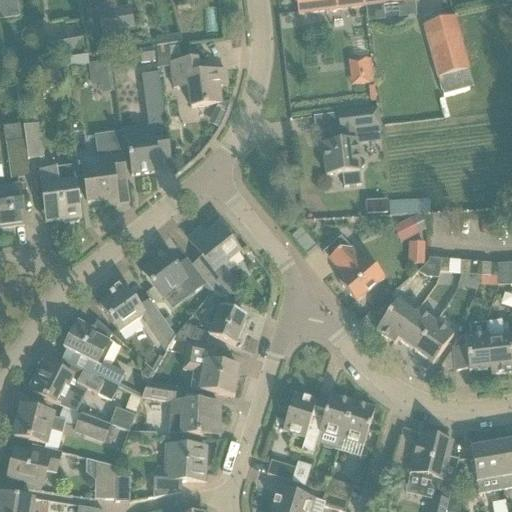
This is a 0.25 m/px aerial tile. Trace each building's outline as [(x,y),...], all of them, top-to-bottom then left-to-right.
[(15,0),(0,0),(0,21),(19,19),(15,0)] [(295,0),(298,16),(318,14),(417,2),(416,0),(295,0)] [(97,3),(88,4),(89,14),(98,12),(97,3)] [(117,29),(114,13),(99,15),(101,31),(117,29)] [(422,27),(440,91),(471,84),(453,18),(422,27)] [(45,40),(48,60),(84,53),(81,34),(45,40)] [(180,59),(179,47),(167,48),(169,60),(180,59)] [(154,63),(153,51),(138,52),(140,65),(154,63)] [(371,60),(347,60),(348,86),(371,85),(371,60)] [(189,87),(192,110),(220,106),(218,89),(227,87),(225,73),(198,77),(196,62),(169,65),(172,89),(189,87)] [(158,163),(170,161),(163,107),(150,109),(152,128),(122,132),(123,144),(126,144),(131,178),(159,174),(158,163)] [(215,110),(208,125),(218,130),(225,115),(215,110)] [(357,159),(355,142),(353,132),(378,129),(376,112),(337,116),(339,131),(341,131),(343,144),(322,146),(326,178),(342,176),(343,190),(361,188),(359,174),(360,174),(359,171),(362,170),(364,167),(364,164),(363,161),(361,159),(357,159)] [(26,142),(25,142),(29,177),(31,177),(29,162),(45,160),(40,126),(24,128),(26,142)] [(29,177),(25,142),(8,144),(13,179),(29,177)] [(101,170),(82,173),(87,205),(116,200),(114,184),(126,183),(122,153),(99,156),(101,170)] [(80,220),(76,184),(74,169),(58,170),(39,173),(41,190),(44,210),(45,224),(51,223),(62,222),(62,225),(64,226),(77,225),(78,223),(78,220),(80,220)] [(0,230),(24,227),(21,207),(19,189),(0,191),(0,230)] [(314,201),(306,202),(307,218),(322,216),(321,207),(314,201)] [(424,231),(421,217),(394,231),(400,244),(424,231)] [(200,232),(188,242),(202,260),(192,268),(206,287),(208,290),(214,286),(226,276),(221,269),(239,255),(229,242),(231,240),(231,241),(232,240),(218,222),(217,223),(218,224),(203,235),(200,232)] [(339,238),(321,253),(344,280),(338,285),(356,305),(371,292),(383,281),(366,261),(362,264),(339,238)] [(409,245),(408,266),(423,267),(424,246),(409,245)] [(206,287),(192,268),(186,261),(176,269),(161,249),(150,257),(155,264),(141,275),(153,291),(160,301),(175,290),(184,301),(194,294),(195,295),(206,287)] [(428,264),(417,275),(426,279),(438,281),(439,274),(448,275),(449,262),(440,261),(429,260),(428,264)] [(469,277),(470,264),(461,263),(460,276),(469,277)] [(489,279),(490,266),(482,265),(480,278),(489,279)] [(499,286),(511,285),(511,265),(497,266),(499,286)] [(107,292),(109,296),(108,297),(110,300),(99,308),(110,324),(118,336),(141,320),(164,353),(174,337),(160,318),(149,301),(139,309),(120,283),(107,292)] [(396,341),(413,317),(396,305),(387,317),(375,333),(393,345),(394,346),(397,342),(396,341)] [(208,338),(234,349),(246,319),(220,309),(208,338)] [(414,354),(435,325),(417,312),(413,317),(396,341),(397,342),(414,354)] [(87,364),(82,374),(116,391),(123,377),(97,364),(108,344),(106,343),(110,335),(96,322),(92,330),(78,323),(63,352),(87,364)] [(501,323),(484,324),(491,377),(511,375),(511,370),(508,340),(507,326),(502,327),(501,323)] [(491,377),(484,324),(468,326),(469,339),(459,340),(452,349),(455,373),(468,372),(468,374),(489,372),(490,377),(491,377)] [(435,325),(414,354),(433,367),(453,338),(435,325)] [(195,333),(190,345),(204,349),(208,338),(195,333)] [(185,357),(182,372),(193,374),(190,392),(199,394),(213,396),(233,400),(238,369),(213,365),(216,352),(204,349),(190,345),(188,345),(187,346),(185,357)] [(27,392),(45,401),(59,409),(64,398),(73,380),(41,364),(27,392)] [(116,391),(82,374),(76,387),(97,397),(110,404),(116,391)] [(147,387),(140,401),(169,407),(172,407),(173,404),(175,393),(147,387)] [(282,434),(305,441),(306,435),(316,404),(293,397),(282,434)] [(306,435),(305,441),(300,454),(312,458),(316,445),(337,452),(352,405),(329,398),(317,439),(306,435)] [(169,416),(168,436),(180,437),(192,437),(212,438),(212,420),(218,420),(219,406),(199,405),(181,405),(173,404),(172,407),(171,416),(169,416)] [(374,412),(352,405),(337,452),(341,441),(363,448),(374,412)] [(52,420),(53,418),(21,410),(13,440),(45,448),(49,433),(61,437),(64,424),(52,420)] [(111,427),(127,433),(133,417),(117,411),(111,427)] [(75,435),(102,445),(108,428),(81,418),(75,435)] [(429,511),(445,511),(458,462),(449,460),(452,445),(420,437),(420,438),(421,438),(419,450),(415,449),(413,457),(417,457),(412,474),(411,474),(410,475),(430,480),(428,487),(434,492),(429,511)] [(153,481),(152,501),(181,495),(181,483),(204,484),(205,450),(182,449),(182,441),(167,441),(167,449),(167,450),(173,450),(171,482),(153,481)] [(511,443),(494,447),(502,491),(511,489),(511,443)] [(502,491),(494,447),(470,451),(478,495),(502,491)] [(8,480),(41,489),(45,475),(54,477),(60,455),(32,448),(30,459),(14,455),(8,480)] [(270,463),(266,477),(291,484),(295,470),(270,463)] [(101,502),(114,503),(115,480),(115,470),(101,466),(101,502)] [(115,480),(114,503),(115,503),(115,505),(129,505),(130,480),(115,480)] [(330,496),(349,502),(353,489),(328,481),(324,494),(330,496)] [(311,511),(314,502),(278,491),(270,511),(311,511)] [(345,511),(349,502),(330,496),(324,494),(320,508),(332,511),(345,511)] [(31,511),(33,502),(0,496),(0,511),(31,511)]
